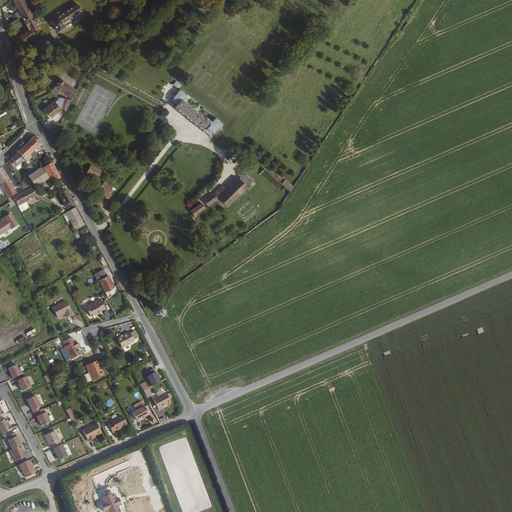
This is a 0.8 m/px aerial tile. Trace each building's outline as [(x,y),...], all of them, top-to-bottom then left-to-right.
[(13,0),(18,10),(14,13),(17,18),(21,16),(30,10),(29,9),(25,1),(24,0),(13,0)] [(84,13),(78,3),(51,20),(58,32),(65,27),(64,26),(84,13)] [(33,15),(30,10),(21,16),(29,30),(15,40),(18,44),(17,45),(18,47),(40,30),(37,24),(40,23),(35,14),(33,15)] [(79,65),(73,78),(82,81),(86,73),(88,68),(79,65)] [(58,93),(60,91),(72,99),(77,91),(60,79),(51,92),(57,97),(59,94),(58,93)] [(167,97),(173,102),(178,96),(179,97),(183,92),(176,86),(167,97)] [(173,102),(171,105),(175,108),(181,100),(178,96),(173,102)] [(61,107),(63,112),(65,112),(70,100),(65,98),(61,107)] [(204,117),(181,100),(175,108),(205,132),(212,137),(215,133),(218,135),(222,130),(219,127),(222,123),(215,118),(212,122),(205,117),(204,117)] [(55,103),(45,110),(51,117),(59,111),(60,109),(55,103)] [(59,124),(50,129),(54,136),(60,125),(59,124)] [(33,152),(34,151),(41,145),(37,137),(33,137),(27,144),(33,152)] [(31,154),(25,146),(18,153),(24,159),(30,155),(31,154)] [(14,169),(23,162),(17,154),(8,162),(14,169)] [(48,178),(52,176),(55,181),(60,179),(51,162),(43,168),(48,178)] [(101,170),(90,165),(86,173),(96,179),(101,170)] [(1,167),(0,168),(0,184),(8,180),(1,167)] [(34,172),(41,183),(47,178),(41,169),(40,168),(39,169),(37,170),(36,170),(35,171),(34,172)] [(281,184),(264,169),(260,174),(281,192),(285,188),(281,184)] [(33,170),(29,172),(24,175),(26,179),(27,178),(29,177),(34,172),(33,170)] [(41,183),(34,172),(29,177),(35,187),(41,183)] [(237,177),(238,179),(232,184),(226,190),(222,186),(213,193),(215,195),(213,196),(212,194),(203,200),(207,206),(208,207),(215,201),(223,210),(225,208),(253,182),(246,176),(241,172),(237,175),(238,176),(237,177)] [(12,196),(16,194),(8,180),(0,184),(8,198),(5,199),(8,204),(14,200),(13,197),(12,196)] [(13,197),(14,200),(18,206),(36,196),(26,180),(20,184),(23,188),(26,186),(28,190),(24,192),(24,191),(22,191),(22,193),(17,195),(13,197)] [(222,186),(226,190),(232,184),(228,180),(222,186)] [(292,188),(284,181),(281,184),(285,188),(290,192),(292,188)] [(105,196),(104,196),(108,199),(113,193),(110,191),(112,188),(103,182),(98,189),(105,196)] [(51,194),(48,190),(39,195),(44,198),(49,196),(49,195),(51,194)] [(74,204),(67,190),(49,200),(67,209),(74,204)] [(201,203),(190,211),(193,216),(194,216),(205,208),(201,203)] [(84,225),(75,208),(66,212),(75,230),(84,225)] [(12,229),(18,225),(11,214),(5,218),(6,219),(0,222),(0,235),(1,234),(2,235),(11,228),(12,229)] [(74,237),(67,240),(71,246),(77,242),(74,237)] [(103,270),(94,274),(98,282),(99,281),(107,277),(103,270)] [(107,277),(99,281),(108,298),(117,293),(108,276),(107,277)] [(103,298),(88,306),(93,315),(96,313),(99,312),(99,313),(103,311),(103,309),(107,307),(103,298)] [(73,314),(66,301),(52,309),(57,318),(64,314),(66,318),(73,314)] [(154,312),(155,314),(155,315),(156,315),(156,316),(157,316),(158,317),(160,317),(161,317),(162,317),(162,316),(163,316),(164,315),(164,314),(165,313),(165,312),(164,310),(164,309),(163,308),(162,307),(161,307),(159,307),(157,307),(156,308),(155,310),(155,311),(154,312)] [(8,325),(9,331),(17,328),(15,322),(8,325)] [(134,342),(129,332),(117,339),(122,348),(134,342)] [(36,336),(38,344),(51,340),(49,335),(44,337),(43,333),(36,336)] [(71,338),(62,342),(64,347),(63,347),(65,350),(60,353),(65,362),(69,360),(79,356),(76,349),(78,349),(75,342),(73,343),(71,338)] [(99,367),(97,361),(86,366),(89,373),(84,375),(87,382),(104,375),(100,367),(99,367)] [(12,379),(20,375),(15,365),(7,369),(12,379)] [(30,387),(25,377),(15,382),(17,385),(18,385),(21,391),(30,387)] [(147,398),(152,395),(145,383),(141,385),(147,398)] [(171,403),(166,394),(154,400),(158,408),(162,407),(162,408),(171,403)] [(39,407),(34,396),(26,400),(31,411),(39,407)] [(149,415),(145,407),(133,413),(137,421),(149,415)] [(50,422),(44,408),(34,413),(36,417),(40,426),(50,422)] [(70,408),(66,410),(71,419),(75,417),(70,408)] [(112,423),(108,425),(111,429),(113,433),(117,432),(116,430),(123,427),(127,425),(122,416),(111,422),(112,423)] [(0,421),(0,427),(3,434),(13,429),(12,425),(11,426),(7,418),(0,421)] [(102,433),(97,423),(83,431),(89,442),(96,438),(95,437),(102,433)] [(59,440),(55,431),(45,436),(50,445),(59,440)] [(7,440),(12,450),(20,446),(15,433),(8,436),(9,440),(7,440)] [(67,456),(62,444),(54,448),(59,460),(67,456)] [(15,462),(24,458),(22,454),(24,453),(20,446),(12,450),(10,451),(15,462)] [(34,469),(30,460),(20,464),(26,477),(37,472),(35,469),(34,469)] [(113,495),(111,491),(105,493),(106,497),(104,497),(107,504),(103,506),(105,511),(107,511),(108,511),(122,511),(115,494),(113,495)]
